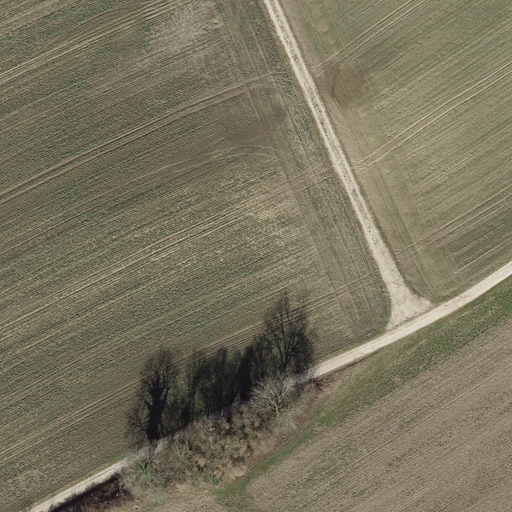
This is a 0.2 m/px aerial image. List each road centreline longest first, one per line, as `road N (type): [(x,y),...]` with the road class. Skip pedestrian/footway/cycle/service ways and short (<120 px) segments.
road 1 (track): [(511,265),(414,327),(38,511)]
road 2 (track): [(414,327),(273,0)]
